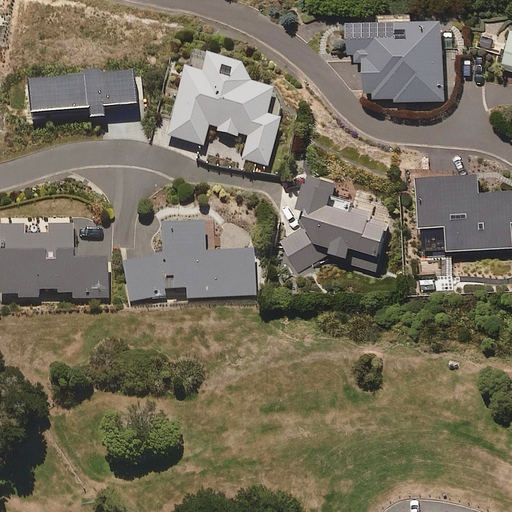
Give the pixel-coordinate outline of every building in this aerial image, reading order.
[(359,59),(359,65),(368,65),(369,96),(375,96),(375,102),(396,101),(396,104),(450,103),(449,63),(448,25),(414,25),(414,18),(381,19),(382,27),(353,28),(354,59),(359,59)] [(219,135),(241,141),(242,138),(250,141),(249,144),(244,162),(258,166),(270,170),(283,125),(272,121),(279,97),(258,91),(247,76),(226,70),(214,66),(208,84),(188,78),(169,138),(206,149),(211,132),(212,129),(220,132),(219,135)] [(340,186),(313,179),(305,212),(312,219),(309,228),(282,242),(299,274),(327,259),(323,251),(331,247),(336,257),(350,261),(358,252),(385,260),(394,227),(373,221),(375,215),(357,211),(356,214),(334,209),(340,186)] [(511,196),(485,198),(484,180),(419,182),(421,230),(440,229),(449,229),(450,253),(511,250),(511,196)] [(92,220),(74,220),(74,229),(48,229),(48,238),(28,238),(28,230),(2,230),(1,299),(109,299),(109,233),(92,233),(92,220)] [(215,256),(215,220),(179,220),(179,228),(165,229),(167,261),(127,263),(129,302),(166,300),(165,291),(188,290),(189,301),(258,297),(256,254),(215,256)]
